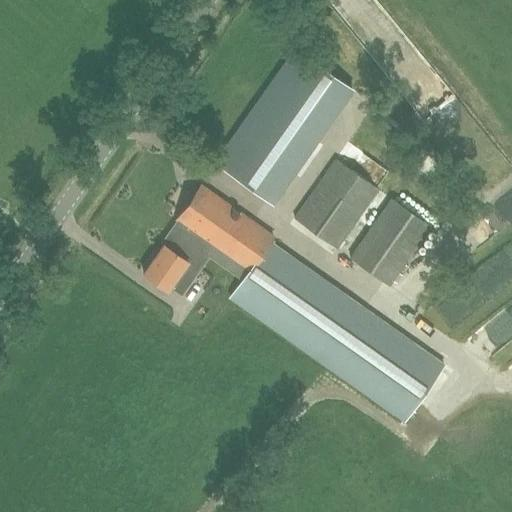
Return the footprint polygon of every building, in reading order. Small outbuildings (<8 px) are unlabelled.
[(327,124),(269,84),(214,161),(217,163),(273,202),(327,124)] [(391,178),(417,165),(406,143),(380,156),(391,178)] [(337,248),(379,189),(336,159),(295,218),(337,248)] [(273,238),(201,186),(161,242),(164,244),(144,273),(168,291),(170,287),(182,296),(200,269),(196,266),(206,251),(211,255),(216,247),(248,270),(230,296),(400,419),(439,364),(270,242),(273,238)] [(389,285),(431,227),(392,199),(350,257),(389,285)] [(493,375),(506,363),(499,356),(486,368),(493,375)]
